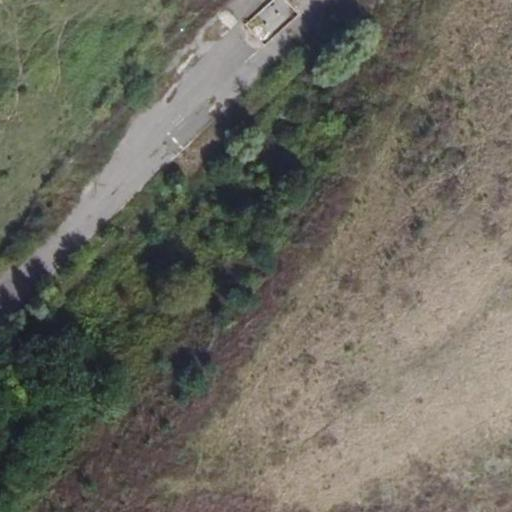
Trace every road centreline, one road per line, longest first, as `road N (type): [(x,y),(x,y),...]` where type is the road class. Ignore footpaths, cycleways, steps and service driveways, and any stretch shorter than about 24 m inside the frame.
road 1 (unclassified): [(0,300),(239,69)]
road 2 (track): [(153,152),(215,0)]
